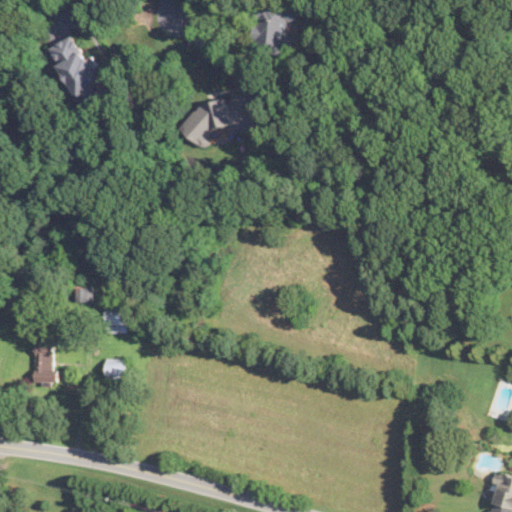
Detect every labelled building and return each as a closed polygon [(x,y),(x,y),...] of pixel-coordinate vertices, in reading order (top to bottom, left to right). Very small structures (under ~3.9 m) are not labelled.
[(299,4),(256,3),(256,47),(298,47),(299,33),(290,33),(290,20),(299,21),(299,4)] [(53,46),(83,104),(115,88),(98,53),(90,57),(78,33),(53,46)] [(258,103),(241,88),(231,99),(220,89),(186,128),(206,145),(225,123),(238,134),(243,128),(248,132),(261,117),(252,109),(258,103)] [(93,300),(93,285),(75,285),(75,300),(93,300)] [(109,330),(130,330),(129,303),(109,303),(109,330)] [(59,336),(37,336),(37,380),(59,380),(59,336)] [(130,356),(109,356),(109,377),(130,377),(130,356)] [(511,511),(511,472),(501,470),(493,511),(511,511)]
